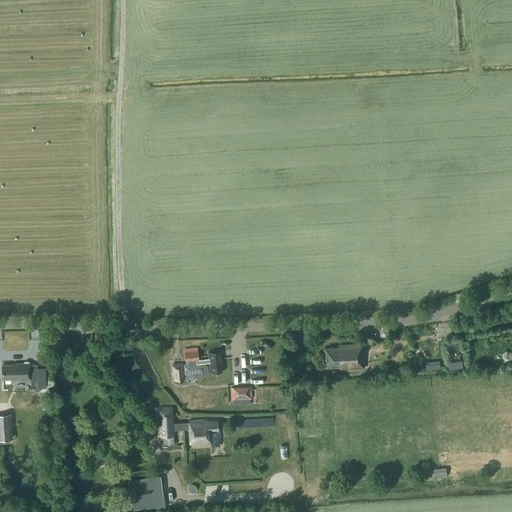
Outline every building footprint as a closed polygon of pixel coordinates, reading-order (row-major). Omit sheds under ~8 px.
[(338,347),(324,348),(325,366),(339,366),(339,368),(362,367),(361,351),(360,351),(359,343),(338,344),(338,347)] [(197,347),(185,348),(186,361),(187,361),(187,363),(182,363),(182,362),(173,362),(174,378),(184,377),(183,373),(194,372),(194,373),(198,376),(204,376),(207,371),(207,366),(202,362),(198,363),(198,360),(199,360),(197,347)] [(453,350),(451,353),(452,356),(455,358),(458,357),(459,354),(459,350),(458,349),(455,348),(453,350)] [(511,349),(503,349),(503,360),(511,360),(511,349)] [(447,362),(448,369),(462,367),(461,360),(447,362)] [(16,364),(2,364),(2,378),(23,378),(23,380),(31,380),(30,363),(30,362),(29,362),(29,361),(27,361),(25,361),(24,361),(24,363),(16,363),(16,364)] [(250,387),(231,387),(231,399),(251,399),(250,387)] [(158,435),(174,434),(173,430),(173,423),(172,406),(156,407),(158,435)] [(8,413),(0,414),(0,439),(10,438),(8,413)] [(189,419),(189,422),(173,423),(173,430),(189,429),(190,443),(211,441),(210,430),(217,429),(216,419),(206,420),(206,418),(189,419)] [(160,475),(128,479),(130,497),(162,493),(160,475)]
